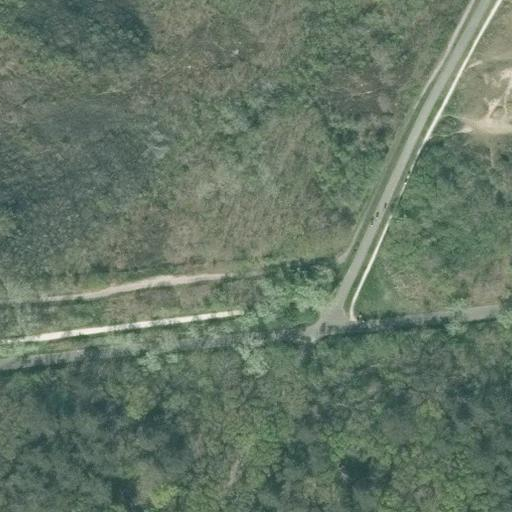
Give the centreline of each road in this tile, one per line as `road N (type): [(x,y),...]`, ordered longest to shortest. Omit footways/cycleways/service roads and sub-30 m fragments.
road 1 (unknown): [(356,265),(309,264),(257,279),(147,287),(82,302),(0,304)]
road 2 (unknown): [(338,265),(476,0)]
